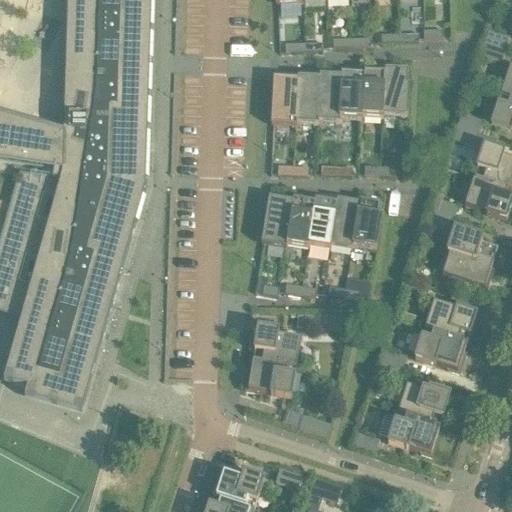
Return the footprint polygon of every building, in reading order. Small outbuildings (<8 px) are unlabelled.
[(0,168),(53,178),(53,184),(18,178),(5,233),(0,249),(0,314),(11,319),(20,330),(4,389),(27,391),(24,404),(41,409),(82,421),(124,274),(134,238),(141,213),(146,193),(147,177),(147,156),(150,63),(152,0),(68,0),(64,129),(64,140),(8,124),(0,122),(0,168)] [(302,0),(274,0),(275,8),(303,7),(303,4),(302,0)] [(423,34),(423,42),(443,41),(442,33),(423,34)] [(488,33),(484,46),(506,53),(510,40),(488,33)] [(419,37),(400,38),(400,46),(419,45),(419,37)] [(400,46),(400,38),(381,38),(381,46),(400,46)] [(352,50),(352,42),(333,43),(333,51),(352,50)] [(371,42),(352,42),(352,50),(371,50),(371,42)] [(323,46),(304,47),(304,55),(323,54),(323,46)] [(506,53),(484,46),(480,59),(501,66),(506,53)] [(304,55),(304,47),(285,48),(285,56),(304,55)] [(511,70),(510,70),(501,98),(511,101),(511,70)] [(384,72),(384,76),(385,76),(382,119),(383,119),(407,121),(409,88),(407,88),(408,74),(384,72)] [(363,74),(363,78),(361,121),(362,121),(383,123),(383,119),(382,119),(385,76),(384,76),(363,74)] [(341,76),(341,79),(339,123),(340,123),(361,125),(362,121),(361,121),(363,78),(341,76)] [(319,78),(319,81),(320,81),(317,125),(318,125),(340,127),(340,123),(339,123),(341,79),(319,78)] [(297,80),(297,83),(298,83),(296,127),(318,129),(318,125),(317,125),(320,81),(319,81),(297,80)] [(298,83),(297,83),(273,82),(271,129),(296,131),(296,127),(298,83)] [(511,101),(501,98),(492,126),(491,128),(511,135),(511,133),(511,132),(511,101)] [(461,117),(457,130),(478,137),(483,124),(461,117)] [(478,137),(457,130),(452,143),(474,150),(478,137)] [(483,154),(474,182),(511,194),(511,163),(502,160),(503,158),(484,151),(483,154)] [(277,178),(293,179),(293,170),(278,169),(277,178)] [(293,170),(293,179),(308,180),(308,171),(293,170)] [(321,178),(336,179),(336,170),(321,170),(321,178)] [(336,170),(336,179),(351,180),(352,171),(336,170)] [(364,178),(379,179),(380,170),(364,170),(364,178)] [(380,170),(379,179),(394,180),(395,171),(380,170)] [(511,206),(511,194),(474,182),(464,210),(487,217),(486,219),(506,226),(506,223),(511,206)] [(286,252),(287,249),(286,249),(293,206),(292,205),(269,201),(261,248),(286,252)] [(434,201),(429,214),(451,221),(455,208),(434,201)] [(308,252),(309,249),(308,249),(315,206),(314,206),(293,202),(292,205),(293,206),(286,249),(287,249),(308,252)] [(330,253),(330,250),(337,206),(336,206),(315,203),(314,206),(315,206),(308,249),(309,249),(330,253)] [(352,253),(352,250),(351,250),(359,207),(358,206),(337,203),(336,206),(337,206),(330,250),(352,253)] [(351,250),(352,250),(376,254),(381,222),(379,221),(381,207),(359,203),(358,206),(359,207),(351,250)] [(451,221),(429,214),(425,227),(447,234),(451,221)] [(447,257),(449,258),(442,279),(484,292),(498,251),(481,245),(482,243),(454,234),(447,257)] [(403,295),(425,302),(429,289),(407,282),(403,295)] [(285,296),(300,299),(301,290),(286,288),(285,296)] [(262,298),(277,300),(279,292),(263,289),(262,298)] [(301,290),(300,299),(315,302),(316,293),(301,290)] [(328,299),(343,301),(345,293),(329,290),(328,299)] [(345,293),(343,301),(358,304),(360,295),(345,293)] [(433,306),(424,334),(466,347),(475,319),(476,317),(456,311),(456,313),(433,306)] [(321,332),(350,333),(351,319),(322,318),(321,332)] [(257,335),(252,365),(296,372),(301,342),(278,339),(278,336),(258,333),(257,335)] [(466,347),(424,334),(415,362),(415,364),(434,371),(435,369),(457,376),(466,347)] [(385,353),(381,365),(402,372),(406,359),(385,353)] [(296,372),(252,365),(248,394),(271,397),(270,400),(291,403),(291,401),(296,372)] [(402,372),(381,365),(376,378),(398,385),(402,372)] [(406,389),(397,418),(439,431),(448,403),(449,401),(429,394),(429,397),(406,389)] [(439,431),(397,418),(388,446),(388,448),(407,454),(408,452),(430,459),(439,431)] [(304,419),(299,432),(326,442),(331,428),(304,419)] [(358,436),(353,450),(375,457),(380,443),(358,436)] [(279,472),(275,486),(302,495),(307,481),(279,472)] [(221,474),(212,502),(242,511),(254,511),(263,487),(263,485),(244,479),(243,481),(221,474)] [(322,498),(318,511),(342,511),(345,505),(322,498)] [(242,511),(212,502),(208,511),(242,511)]
